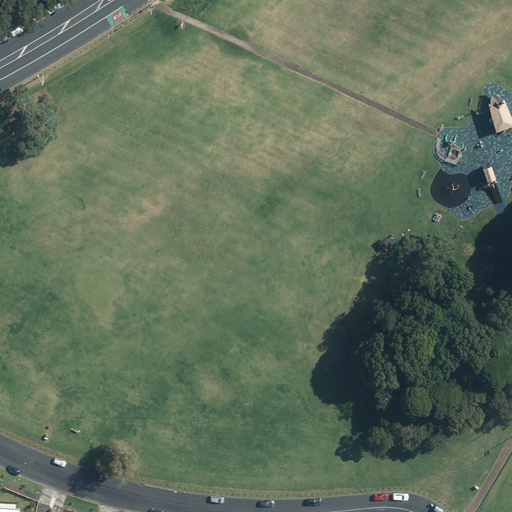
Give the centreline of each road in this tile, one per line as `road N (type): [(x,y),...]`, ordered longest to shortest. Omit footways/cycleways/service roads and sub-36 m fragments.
road 1 (tertiary): [(0,451),(112,490),(224,511)]
road 2 (primary): [(0,65),(106,0)]
